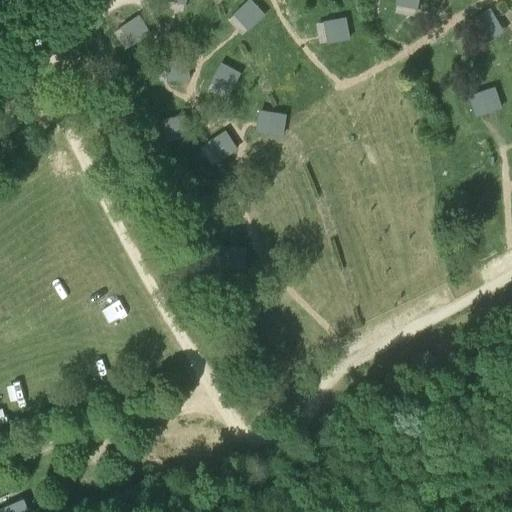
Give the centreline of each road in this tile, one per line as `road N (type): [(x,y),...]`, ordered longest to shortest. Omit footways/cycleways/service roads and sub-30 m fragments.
road 1 (unknown): [(129,0),(229,154),(324,369),(355,361),(511,274)]
road 2 (unknown): [(340,87),(486,0)]
